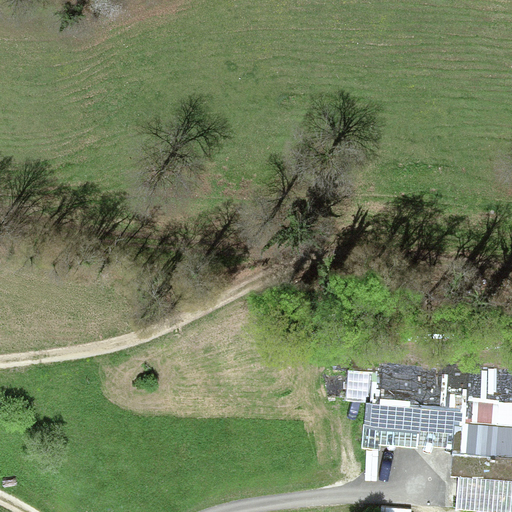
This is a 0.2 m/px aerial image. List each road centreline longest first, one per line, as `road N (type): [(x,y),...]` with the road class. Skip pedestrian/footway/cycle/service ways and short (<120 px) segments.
road 1 (track): [(0,366),(77,359),(142,340),(296,263),(394,256),(511,274)]
road 2 (track): [(0,211),(113,243),(296,263)]
road 3 (track): [(224,511),(387,488),(441,511)]
